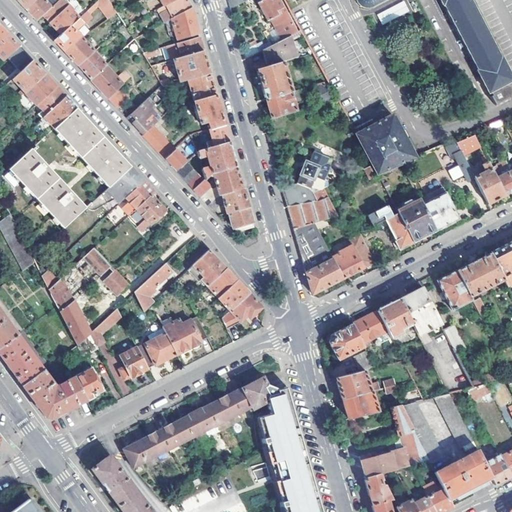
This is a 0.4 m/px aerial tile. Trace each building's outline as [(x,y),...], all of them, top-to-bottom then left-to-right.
[(15,0),(18,3),(24,9),(33,0),(15,0)] [(42,15),(51,7),(46,2),(44,0),(33,0),(24,9),(34,19),(35,21),(42,15)] [(58,0),(51,7),(42,15),(60,35),(79,18),(72,10),(74,8),(70,3),(73,0),(58,0)] [(174,0),(166,5),(171,14),(163,18),(165,23),(171,20),(190,9),(185,0),(174,0)] [(231,0),(228,2),(231,10),(244,2),(242,0),(231,0)] [(257,0),(272,26),(274,25),(282,38),(288,35),(296,30),(279,0),(257,0)] [(376,14),(382,25),(409,11),(404,0),(376,14)] [(440,0),(444,5),(446,4),(479,68),(477,69),(488,90),(490,89),(493,93),(491,94),(496,102),(511,93),(511,81),(511,79),(511,77),(511,74),(503,56),(501,57),(471,0),(440,0)] [(190,9),(171,20),(177,40),(197,34),(194,23),(190,9)] [(60,35),(54,41),(62,50),(64,52),(80,37),(75,30),(88,18),(84,13),(79,18),(60,35)] [(0,39),(0,57),(3,61),(18,46),(9,36),(6,34),(0,39)] [(264,49),(269,66),(281,61),(296,56),(288,35),(282,38),(264,49)] [(80,37),(64,52),(71,59),(77,66),(94,52),(80,37)] [(141,37),(135,40),(140,47),(144,54),(149,52),(141,37)] [(179,52),(166,56),(167,62),(172,60),(202,51),(199,41),(198,38),(163,48),(164,52),(178,48),(179,52)] [(135,40),(121,53),(127,60),(140,47),(135,40)] [(242,52),(245,61),(260,52),(255,44),(242,52)] [(172,60),(179,82),(187,80),(208,74),(203,56),(202,51),(172,60)] [(94,52),(77,66),(79,69),(89,80),(106,66),(106,65),(94,52)] [(12,79),(24,92),(43,74),(34,64),(32,61),(12,79)] [(258,70),(266,100),(290,91),(281,61),(269,66),(258,70)] [(104,96),(107,99),(119,89),(131,78),(125,71),(116,78),(106,66),(89,80),(104,96)] [(24,92),(36,105),(41,100),(55,87),(49,80),(43,74),(24,92)] [(208,74),(187,80),(193,101),(214,95),(209,78),(208,74)] [(159,81),(162,87),(171,84),(169,78),(159,81)] [(315,82),(324,98),(331,94),(323,80),(315,82)] [(37,114),(41,119),(44,117),(65,97),(57,89),(55,87),(41,100),(46,105),(37,114)] [(119,89),(107,99),(117,109),(127,100),(119,89)] [(266,100),(272,118),(296,110),(290,91),(266,100)] [(200,124),(207,122),(209,130),(223,125),(218,106),(214,95),(193,101),(200,124)] [(44,117),(54,128),(76,108),(67,99),(65,97),(44,117)] [(149,98),(129,114),(131,117),(135,120),(137,123),(133,127),(142,136),(152,126),(161,118),(157,114),(155,115),(151,110),(154,107),(150,103),(152,101),(149,98)] [(53,129),(107,188),(130,167),(104,139),(76,108),(54,128),(53,129)] [(391,111),(354,131),(375,172),(415,156),(412,151),(407,141),(404,135),(391,111)] [(131,124),(135,120),(131,117),(129,114),(125,118),(131,124)] [(54,128),(44,117),(41,119),(52,130),(53,129),(54,128)] [(210,141),(197,145),(199,150),(229,143),(224,129),(223,125),(209,130),(208,130),(210,141)] [(152,126),(142,136),(164,160),(175,150),(152,126)] [(478,145),(473,135),(454,142),(461,155),(478,145)] [(416,149),(411,139),(407,141),(412,151),(416,149)] [(452,153),(466,181),(473,177),(461,155),(454,142),(443,147),(448,156),(452,153)] [(201,168),(204,179),(208,176),(209,175),(235,167),(232,156),(229,143),(199,150),(197,150),(196,151),(198,157),(206,155),(209,166),(201,168)] [(9,170),(63,228),(86,207),(32,149),(9,170)] [(186,162),(175,150),(164,160),(170,166),(176,172),(186,162)] [(282,189),(287,208),(314,201),(312,192),(321,188),(328,185),(327,183),(324,179),(332,160),(315,153),(312,159),(310,165),(306,163),(298,181),(282,189)] [(473,177),(487,204),(504,195),(490,167),(483,155),(481,156),(484,162),(479,164),(483,172),(473,177)] [(203,180),(186,162),(176,172),(192,190),(203,180)] [(498,170),(494,164),(490,167),(504,195),(511,191),(511,183),(504,168),(498,170)] [(107,188),(86,207),(92,210),(98,209),(112,199),(117,205),(120,203),(143,181),(133,170),(130,167),(107,188)] [(209,175),(208,176),(213,178),(217,196),(242,189),(241,185),(235,167),(209,175)] [(210,187),(203,180),(192,190),(199,198),(210,187)] [(120,203),(131,214),(151,196),(154,193),(145,183),(143,181),(120,203)] [(459,218),(443,186),(419,198),(436,230),(459,218)] [(314,201),(323,198),(321,188),(312,192),(314,201)] [(217,196),(207,205),(211,211),(222,203),(225,214),(227,214),(247,208),(246,205),(242,189),(217,196)] [(127,217),(141,232),(165,211),(151,196),(131,214),(127,217)] [(293,230),(314,224),(337,217),(327,197),(323,198),(314,201),(287,208),(293,230)] [(402,202),(401,207),(396,209),(413,241),(436,230),(419,198),(413,200),(409,199),(402,202)] [(384,220),(399,248),(413,241),(396,209),(396,208),(389,212),(386,204),(366,215),(372,226),(384,220)] [(231,228),(235,233),(253,227),(252,224),(247,208),(227,214),(231,228)] [(10,214),(0,221),(0,227),(24,270),(35,262),(10,214)] [(314,224),(293,230),(305,269),(331,255),(314,224)] [(241,242),(246,249),(257,242),(254,234),(241,242)] [(364,267),(374,262),(360,235),(350,241),(353,246),(364,267)] [(503,279),(507,286),(511,283),(511,282),(511,241),(490,253),(503,279)] [(343,278),(364,267),(353,246),(338,253),(339,255),(333,258),(343,278)] [(49,289),(77,345),(90,333),(75,301),(109,267),(113,271),(103,280),(117,296),(129,285),(95,248),(58,280),(49,289)] [(186,271),(203,289),(206,287),(225,270),(217,260),(208,250),(186,271)] [(456,270),(470,296),(503,279),(490,253),(456,270)] [(331,255),(305,269),(312,294),(343,278),(333,258),(331,255)] [(149,297),(156,290),(154,288),(171,272),(165,265),(134,293),(143,312),(153,302),(149,297)] [(58,280),(48,269),(42,276),(49,289),(58,280)] [(206,287),(217,299),(237,282),(234,279),(225,270),(206,287)] [(437,280),(452,309),(472,299),(470,296),(456,270),(437,280)] [(154,288),(156,290),(173,274),(171,272),(154,288)] [(217,299),(229,312),(248,294),(242,287),(237,282),(217,299)] [(412,322),(417,332),(427,327),(428,329),(431,327),(430,326),(439,320),(422,288),(400,299),(412,322)] [(221,320),(226,329),(240,322),(247,316),(250,319),(261,308),(254,301),(248,294),(229,312),(221,320)] [(479,298),(473,301),(480,313),(486,310),(479,298)] [(388,330),(391,337),(402,331),(400,328),(412,322),(400,299),(377,310),(388,330)] [(90,333),(95,346),(105,341),(101,335),(120,318),(116,309),(90,333)] [(0,310),(0,348),(19,335),(0,310)] [(352,323),(363,344),(388,330),(377,310),(352,323)] [(165,332),(176,354),(201,342),(202,340),(207,337),(196,317),(182,324),(180,319),(162,327),(165,332)] [(329,341),(338,360),(364,346),(363,344),(352,323),(331,333),(329,341)] [(456,353),(467,347),(455,323),(444,328),(445,332),(456,353)] [(145,343),(148,352),(141,356),(148,369),(176,354),(165,332),(157,337),(155,333),(148,337),(149,340),(145,343)] [(433,338),(460,391),(468,389),(474,387),(473,384),(456,353),(445,332),(433,338)] [(77,345),(83,356),(98,349),(95,346),(90,333),(77,345)] [(19,335),(0,348),(0,355),(9,367),(23,386),(44,370),(19,335)] [(119,369),(124,379),(130,376),(131,377),(148,369),(141,356),(136,347),(120,356),(124,366),(119,369)] [(354,358),(361,372),(365,371),(375,368),(366,351),(354,358)] [(51,418),(86,400),(85,398),(75,378),(75,377),(59,384),(60,385),(57,387),(44,370),(23,386),(37,406),(45,418),(51,418)] [(101,390),(91,370),(75,378),(85,398),(87,397),(89,398),(93,396),(93,394),(101,390)] [(340,392),(342,399),(374,391),(380,389),(378,383),(370,385),(365,371),(361,372),(336,379),(337,383),(340,392)] [(504,379),(500,371),(473,384),(474,387),(487,384),(504,379)] [(382,380),(385,394),(396,391),(393,378),(382,380)] [(321,511),(308,464),(304,450),(285,386),(276,389),(270,388),(265,387),(261,380),(242,388),(252,407),(253,409),(264,403),(265,400),(268,400),(269,402),(267,403),(275,433),(278,432),(281,441),(278,442),(293,496),(296,496),(299,506),(296,506),(297,511),(321,511)] [(468,389),(474,402),(477,401),(476,399),(485,394),(489,403),(495,399),(487,384),(474,387),(468,389)] [(240,413),(252,407),(242,388),(230,395),(240,413)] [(406,393),(409,404),(416,402),(424,400),(419,390),(406,393)] [(347,416),(348,420),(360,416),(380,411),(374,391),(342,399),(343,404),(347,416)] [(461,448),(463,447),(473,442),(450,394),(435,397),(461,448)] [(240,413),(230,395),(218,401),(228,419),(240,413)] [(228,419),(218,401),(207,406),(216,426),(228,419)] [(429,459),(431,463),(444,457),(416,402),(409,404),(402,406),(429,459)] [(216,426),(207,406),(194,413),(204,432),(216,426)] [(362,469),(365,479),(383,473),(412,464),(429,459),(402,406),(392,408),(399,435),(400,435),(403,449),(372,458),(370,454),(359,457),(362,469)] [(204,432),(194,413),(182,418),(192,438),(204,432)] [(348,420),(349,425),(361,422),(360,416),(348,420)] [(192,438),(182,418),(171,424),(180,443),(192,438)] [(180,443),(171,424),(159,430),(168,450),(180,443)] [(168,450),(159,430),(147,436),(156,456),(168,450)] [(156,456),(147,436),(135,442),(145,461),(156,456)] [(131,467),(132,468),(145,461),(135,442),(122,449),(131,467)] [(476,446),(473,442),(463,447),(466,451),(476,446)] [(478,450),(436,472),(443,487),(450,501),(471,489),(481,484),(492,479),(485,464),(478,450)] [(511,451),(502,457),(511,476),(511,451)] [(148,511),(146,508),(147,506),(127,478),(125,479),(119,471),(121,469),(110,455),(92,469),(104,486),(123,511),(148,511)] [(511,476),(502,457),(501,455),(485,464),(492,479),(495,485),(509,478),(511,476)] [(412,464),(415,470),(432,465),(431,463),(429,459),(412,464)] [(374,510),(374,511),(390,511),(388,503),(392,501),(387,485),(384,486),(382,481),(385,480),(383,473),(365,479),(368,488),(374,510)] [(438,490),(434,480),(422,486),(427,495),(438,490)] [(440,488),(441,490),(428,497),(436,511),(443,511),(450,509),(453,507),(450,501),(443,487),(440,488)] [(213,501),(210,490),(180,500),(183,511),(213,501)] [(416,502),(415,499),(412,500),(417,511),(436,511),(428,497),(428,496),(416,502)] [(37,511),(28,499),(10,511),(37,511)] [(417,511),(412,500),(395,509),(396,511),(417,511)]
